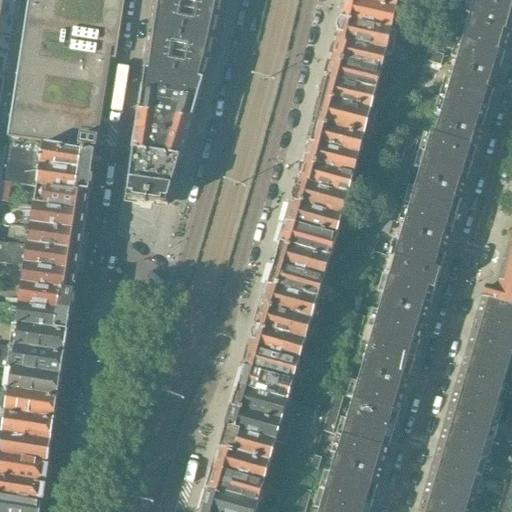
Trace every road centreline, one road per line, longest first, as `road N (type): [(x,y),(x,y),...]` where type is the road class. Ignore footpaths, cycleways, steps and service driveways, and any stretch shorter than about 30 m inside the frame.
road 1 (tertiary): [(165,511),(218,349),(306,0)]
road 2 (unknown): [(0,499),(18,470),(44,364),(102,0)]
road 3 (residential): [(511,105),(395,511)]
road 4 (residential): [(145,0),(105,251),(174,289)]
road 5 (tertiary): [(251,0),(174,289)]
road 6 (tertiary): [(174,289),(113,511)]
road 7 (unknown): [(27,0),(0,146)]
